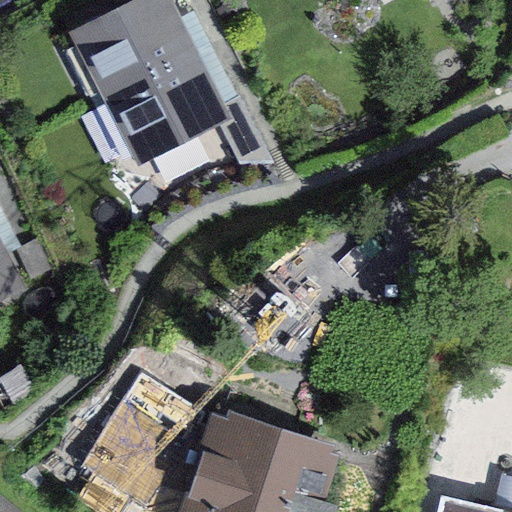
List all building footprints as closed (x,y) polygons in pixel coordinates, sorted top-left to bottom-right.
[(208,44),(191,12),(176,20),(166,0),(137,0),(64,37),(96,100),(208,44)] [(208,44),(96,100),(133,173),(227,125),(208,86),(225,77),(208,44)] [(0,213),(0,305),(22,294),(2,256),(18,248),(0,213)] [(36,238),(18,248),(33,277),(51,268),(36,238)] [(173,511),(329,511),(330,510),(309,504),(327,451),(224,417),(223,422),(205,416),(173,511)] [(0,511),(8,502),(0,495),(0,511)] [(489,511),(435,500),(432,511),(489,511)]
